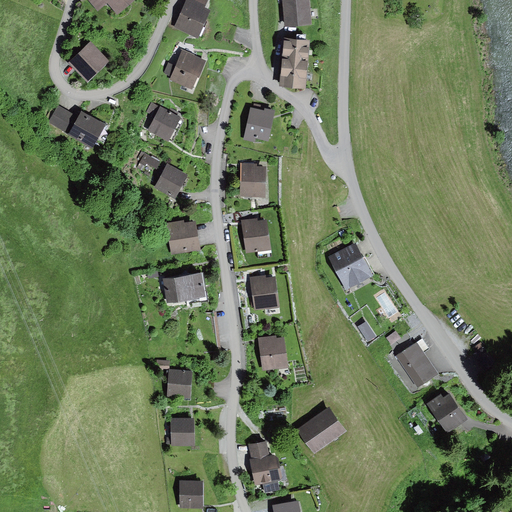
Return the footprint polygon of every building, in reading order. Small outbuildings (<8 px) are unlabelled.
[(89,0),(88,1),(98,13),(108,4),(118,16),(135,0),(89,0)] [(208,0),(186,0),(174,29),(198,40),(211,12),(205,9),(208,0)] [(309,0),(282,0),(285,27),(311,25),(309,0)] [(232,41),(236,27),(223,24),(219,37),(232,41)] [(311,42),(286,39),(280,85),(306,88),(311,42)] [(91,44),(69,65),(87,84),(109,63),(91,44)] [(206,63),(183,52),(176,67),(168,63),(164,73),(172,77),(169,81),(193,92),(206,63)] [(208,68),(222,73),(228,58),(213,52),(208,68)] [(168,112),(152,104),(147,112),(156,117),(147,132),(169,143),(182,119),(178,117),(180,113),(170,108),(168,112)] [(209,105),(199,105),(199,127),(209,127),(209,105)] [(69,134),(79,117),(58,106),(49,123),(69,134)] [(264,112),(251,109),(243,141),(255,144),(256,139),(268,142),(275,113),(265,110),(264,112)] [(105,126),(81,113),(79,117),(69,134),(68,136),(92,150),(105,126)] [(161,163),(145,154),(139,164),(145,167),(147,165),(157,170),(161,163)] [(188,176),(168,165),(154,189),(175,201),(188,176)] [(257,165),(241,165),(240,197),(265,198),(266,168),(257,168),(257,165)] [(341,221),(334,205),(318,212),(325,228),(341,221)] [(257,215),(241,218),(247,251),(272,247),(267,216),(258,217),(257,215)] [(184,222),(167,224),(172,256),(201,252),(197,222),(184,224),(184,222)] [(356,240),(329,254),(346,286),(373,272),(356,240)] [(202,267),(182,270),(186,295),(206,292),(202,267)] [(158,269),(147,271),(149,278),(159,275),(158,269)] [(186,295),(182,270),(162,273),(166,298),(186,295)] [(266,273),(249,275),(254,308),(280,304),(276,273),(266,275),(266,273)] [(218,350),(213,310),(197,312),(202,352),(218,350)] [(367,320),(358,325),(367,340),(376,335),(367,320)] [(396,330),(387,337),(392,344),(401,337),(396,330)] [(276,333),(258,336),(264,368),(289,364),(284,334),(277,335),(276,333)] [(417,340),(396,355),(418,385),(438,371),(417,340)] [(169,359),(156,359),(156,367),(168,368),(169,359)] [(192,369),(170,368),(169,394),(191,395),(192,369)] [(211,396),(212,382),(201,381),(200,395),(211,396)] [(441,390),(427,400),(446,428),(467,413),(450,389),(443,394),(441,390)] [(329,404),(298,427),(315,451),(346,429),(329,404)] [(194,415),(171,416),(171,436),(167,436),(167,444),(195,442),(194,415)] [(267,438),(248,442),(251,455),(250,457),(256,483),(279,477),(283,472),(279,453),(274,450),(270,451),(267,438)] [(202,478),(179,478),(179,504),(202,504),(202,478)] [(301,511),(298,497),(272,503),(274,511),(301,511)]
